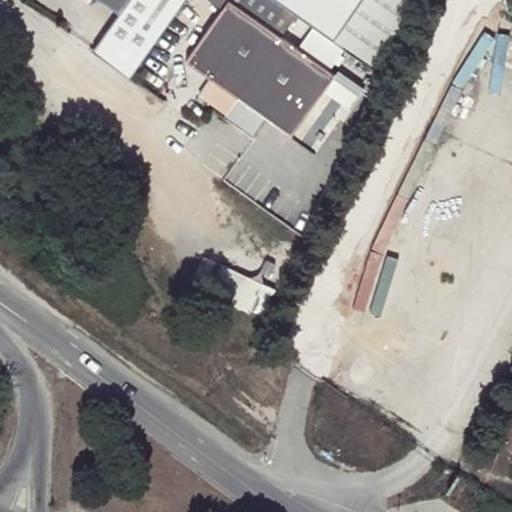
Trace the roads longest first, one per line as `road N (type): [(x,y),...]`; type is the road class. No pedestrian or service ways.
road 1 (tertiary): [(285,511),(0,299)]
road 2 (unknown): [(0,2),(109,89),(206,211)]
